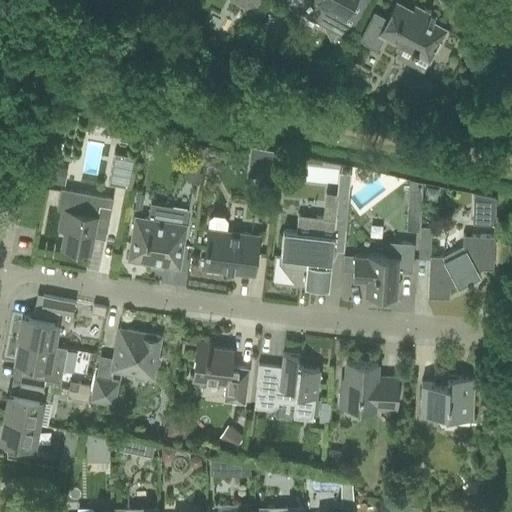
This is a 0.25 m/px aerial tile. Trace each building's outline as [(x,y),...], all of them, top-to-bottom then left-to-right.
[(260,0),(233,0),(232,2),(253,13),(260,0)] [(335,30),(350,0),(304,0),(305,1),(296,9),(335,30)] [(372,13),(358,41),(376,51),(384,37),(428,61),(445,28),(432,21),(435,17),(414,5),(410,11),(395,3),(385,20),(372,13)] [(224,75),(237,79),(242,58),(232,53),(227,64),(224,75)] [(484,129),(495,125),(491,114),(480,118),(484,129)] [(144,128),(141,143),(150,144),(154,142),(156,131),(144,128)] [(197,142),(185,169),(197,174),(209,147),(197,142)] [(280,153),(265,151),(263,170),(277,172),(280,153)] [(113,153),(108,183),(128,187),(134,157),(113,153)] [(207,162),(206,168),(210,173),(217,173),(221,169),(222,163),(217,158),(211,158),(207,162)] [(409,179),(405,230),(419,231),(422,182),(409,179)] [(425,185),(422,198),(435,201),(438,188),(425,185)] [(112,197),(88,193),(60,187),(56,208),(62,210),(58,229),(64,230),(61,246),(88,252),(92,231),(105,233),(112,197)] [(471,223),(494,223),(495,196),(472,192),(471,223)] [(295,222),(293,231),(282,230),(279,255),(281,255),(279,265),(293,282),(302,283),(302,284),(327,287),(334,228),(345,229),(348,195),(336,194),(333,217),(312,222),(311,220),(306,217),(303,216),(298,218),(295,222)] [(134,215),(127,259),(178,267),(185,224),(188,209),(149,202),(147,217),(134,215)] [(257,234),(226,230),(227,221),(223,216),(213,215),(208,218),(202,268),(221,270),(225,267),(235,269),(234,272),(252,274),(257,234)] [(493,235),(462,234),(462,245),(462,247),(442,257),(441,255),(429,255),(427,297),(449,297),(449,285),(454,283),(457,288),(480,276),(477,271),(482,268),(492,268),(493,235)] [(365,280),(364,292),(395,295),(397,271),(411,272),(413,242),(397,241),(396,256),(355,253),(353,280),(365,280)] [(74,300),(42,294),(40,307),(34,306),(32,316),(24,314),(19,338),(52,345),(58,312),(71,314),(74,300)] [(105,306),(93,304),(91,312),(103,315),(105,306)] [(110,380),(113,369),(129,372),(133,378),(143,380),(149,376),(151,376),(159,336),(119,329),(114,357),(99,355),(91,399),(113,403),(117,381),(110,380)] [(19,338),(15,363),(23,364),(21,374),(45,379),(59,381),(66,347),(52,345),(19,338)] [(202,346),(203,342),(196,341),(192,377),(225,381),(222,400),(245,403),(249,367),(230,365),(232,350),(202,346)] [(256,385),(253,407),(270,410),(277,404),(278,402),(294,404),(292,417),(311,420),(314,396),(315,396),(319,368),(299,366),(300,355),(282,353),(281,366),(258,363),(255,385),(256,385)] [(395,407),(397,377),(376,376),(376,363),(346,361),(345,378),(341,378),(339,405),(373,407),(373,406),(395,407)] [(433,382),(421,381),(419,416),(471,419),(473,377),(448,376),(448,373),(434,372),(433,382)] [(76,390),(88,393),(90,384),(78,382),(76,390)] [(9,393),(4,417),(36,423),(43,389),(19,384),(17,394),(9,393)] [(88,393),(76,390),(68,389),(66,397),(87,401),(88,393)] [(320,401),(318,420),(327,421),(329,402),(320,401)] [(36,423),(4,417),(0,439),(0,441),(7,443),(6,452),(30,457),(36,423)] [(169,417),(166,435),(183,438),(186,420),(169,417)] [(230,426),(219,442),(233,451),(243,435),(230,426)] [(86,434),(86,447),(108,447),(108,434),(86,434)] [(117,434),(114,447),(151,455),(154,442),(117,434)] [(173,447),(160,447),(161,460),(173,460),(173,447)] [(209,475),(249,474),(249,462),(209,454),(209,475)] [(60,459),(58,468),(71,470),(72,462),(60,459)]
